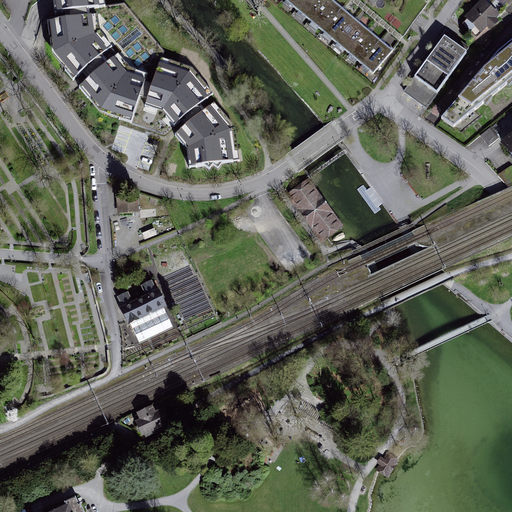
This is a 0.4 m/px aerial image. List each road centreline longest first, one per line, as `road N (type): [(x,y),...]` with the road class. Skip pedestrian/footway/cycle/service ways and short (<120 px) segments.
road 1 (residential): [(379,101),(258,184),(175,193),(126,177),(91,154),(0,28)]
road 2 (residential): [(379,101),(458,0)]
